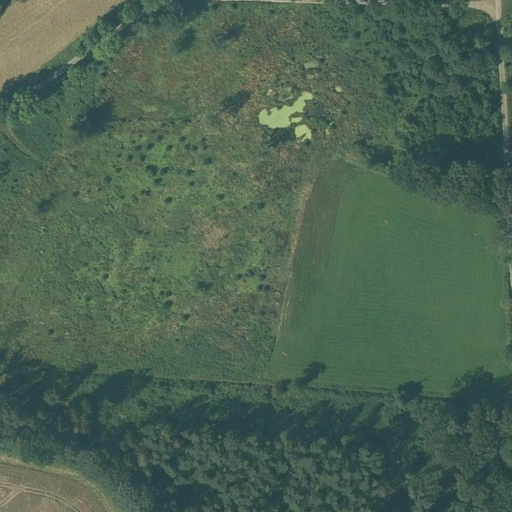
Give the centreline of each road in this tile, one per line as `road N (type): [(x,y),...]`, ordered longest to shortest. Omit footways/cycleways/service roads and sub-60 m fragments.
road 1 (unclassified): [(511,298),(497,0)]
road 2 (track): [(271,0),(511,4)]
road 3 (track): [(0,118),(97,42),(168,0)]
